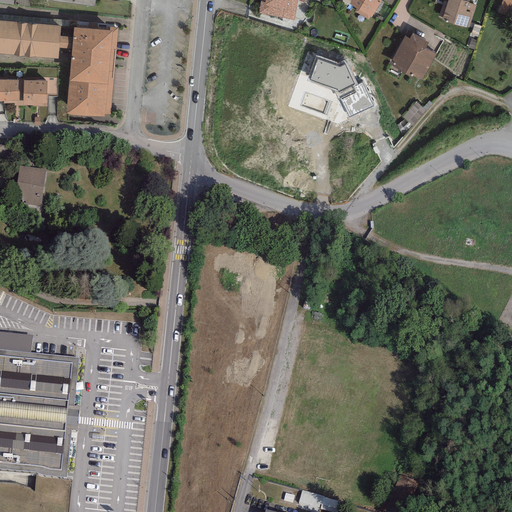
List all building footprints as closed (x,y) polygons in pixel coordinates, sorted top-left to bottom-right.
[(296,0),(259,0),(258,8),(294,15),(296,0)] [(368,17),(377,0),(356,0),(359,1),(354,9),(368,17)] [(443,0),(439,13),(469,23),(476,2),(471,0),(443,0)] [(60,18),(0,13),(0,46),(58,51),(60,18)] [(78,23),(71,111),(110,114),(117,26),(78,23)] [(406,32),(391,59),(424,78),(439,51),(406,32)] [(17,73),(0,72),(0,94),(17,94),(17,73)] [(47,74),(23,74),(23,97),(46,98),(47,74)] [(416,99),(403,114),(413,123),(426,108),(416,99)] [(45,170),(20,167),(16,202),(40,206),(45,170)] [(0,470),(67,477),(79,358),(31,352),(32,337),(0,332),(0,470)] [(408,511),(419,483),(399,476),(389,505),(408,511)] [(298,505),(318,511),(337,511),(340,502),(302,490),(298,505)]
